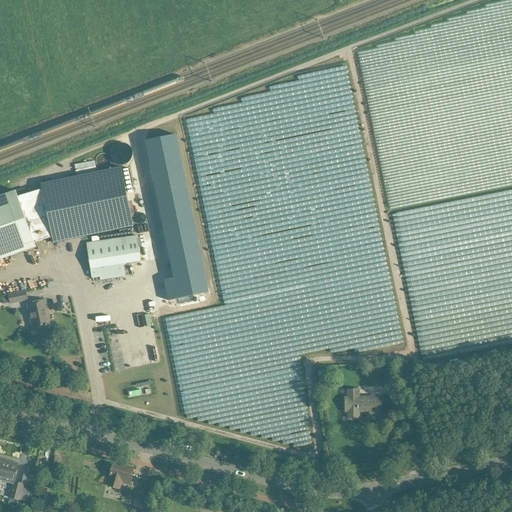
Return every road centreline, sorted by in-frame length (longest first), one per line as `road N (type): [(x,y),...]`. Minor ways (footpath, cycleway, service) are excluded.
road 1 (tertiary): [(372,488),(298,488),(0,411)]
road 2 (unknown): [(115,439),(70,257)]
road 3 (tertiary): [(372,488),(511,462)]
